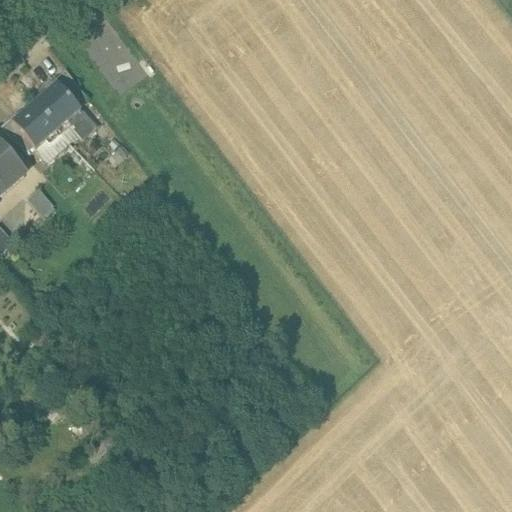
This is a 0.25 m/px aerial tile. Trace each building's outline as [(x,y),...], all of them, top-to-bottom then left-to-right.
[(87,102),(65,74),(53,84),(56,87),(77,111),(87,102)] [(77,111),(56,87),(34,106),(57,134),(66,126),(82,144),(97,132),(81,113),(80,114),(77,111)] [(57,134),(34,106),(12,125),(12,126),(25,141),(35,153),(57,134)] [(12,125),(9,122),(0,130),(16,148),(25,141),(12,126),(12,125)] [(0,148),(0,198),(25,178),(0,148)] [(54,209),(39,193),(27,204),(42,220),(54,209)] [(0,258),(14,245),(0,229),(0,258)]
